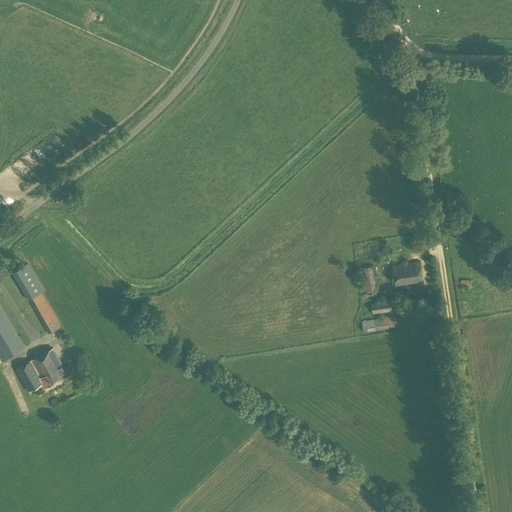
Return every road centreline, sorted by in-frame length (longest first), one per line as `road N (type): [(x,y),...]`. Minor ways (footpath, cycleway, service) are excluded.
road 1 (unclassified): [(409,56),(478,511)]
road 2 (unclassified): [(239,0),(171,99),(0,238)]
